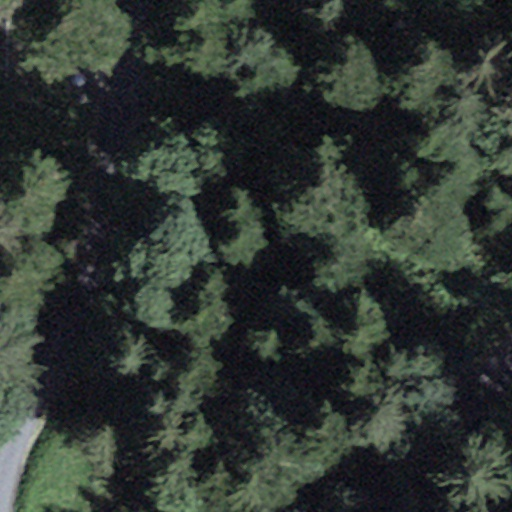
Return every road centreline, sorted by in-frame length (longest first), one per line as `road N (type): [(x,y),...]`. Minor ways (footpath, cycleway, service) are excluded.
road 1 (unclassified): [(0,481),(96,239),(121,137),(138,0)]
road 2 (unclassified): [(511,370),(393,511)]
